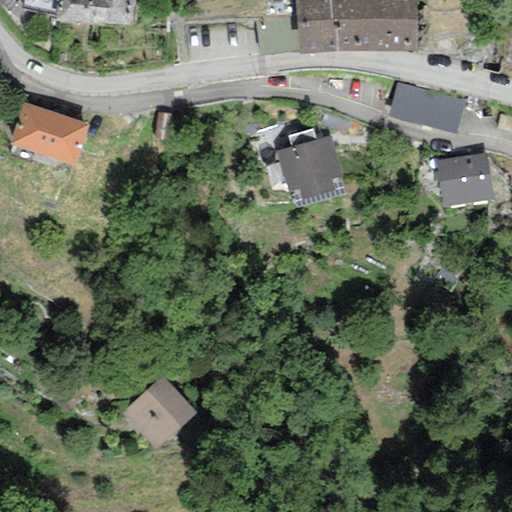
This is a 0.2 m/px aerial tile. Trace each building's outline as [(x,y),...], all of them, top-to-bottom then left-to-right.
[(22,0),(22,7),(54,16),(56,0),(22,0)] [(133,0),(56,0),(54,16),(53,22),(133,26),(133,0)] [(416,0),(295,0),(299,54),(332,50),(417,50),(416,0)] [(465,102),(397,83),(388,115),(456,134),(465,102)] [(88,124),(22,102),(9,143),(75,164),(88,124)] [(171,114),(157,112),(154,141),(168,143),(171,114)] [(288,136),(291,147),(315,140),(312,130),(288,136)] [(330,179),(340,176),(328,136),(315,140),(291,147),(278,151),(289,191),(298,188),(301,199),(333,190),(330,179)] [(435,163),(443,208),(493,199),(485,154),(435,163)] [(195,413),(161,377),(121,414),(155,450),(195,413)]
